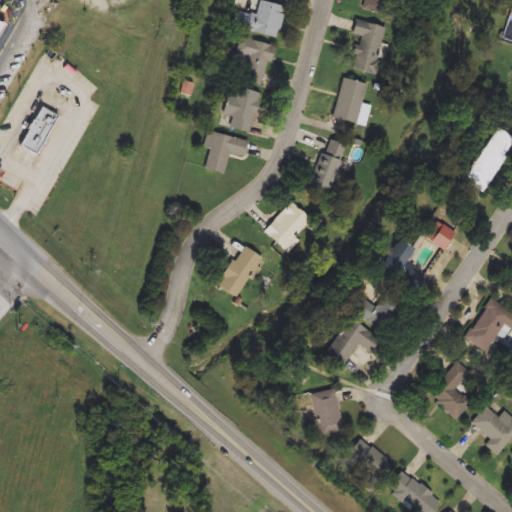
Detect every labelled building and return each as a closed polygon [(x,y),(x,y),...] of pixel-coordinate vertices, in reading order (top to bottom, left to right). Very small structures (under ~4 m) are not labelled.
[(276,39),(237,28),(240,13),(255,17),(260,0),(284,7),(276,39)] [(381,0),(379,14),(362,9),(364,0),(381,0)] [(385,28),(380,45),(385,46),(378,74),(349,67),(360,22),(385,28)] [(261,86),(231,77),(242,38),(272,46),(261,86)] [(332,119),(342,79),(364,84),(355,124),(332,119)] [(229,86),(259,93),(249,134),(228,128),(231,117),(221,115),(229,86)] [(18,145),(38,106),(57,116),(37,155),(18,145)] [(480,192),(459,180),(490,127),(511,139),(480,192)] [(223,175),(202,170),(211,133),(247,141),(243,158),(228,154),(223,175)] [(307,188),(325,140),(342,146),(325,195),(307,188)] [(286,253),(263,231),(290,203),(309,221),(293,237),(297,241),(286,253)] [(441,250),(428,240),(438,226),(452,236),(441,250)] [(404,262),(422,272),(412,290),(376,268),(397,233),(415,243),(404,262)] [(244,247),(264,262),(235,300),(216,285),(244,247)] [(511,286),(503,281),(511,266),(511,286)] [(373,305),(381,294),(399,307),(381,331),(353,311),(362,298),(373,305)] [(463,338),(489,298),(511,312),(511,330),(505,341),(496,335),(485,352),(463,338)] [(358,345),(342,367),(323,353),(348,318),(379,340),(370,353),(358,345)] [(455,421),(426,395),(456,361),(469,373),(460,383),(467,389),(462,396),(471,403),(455,421)] [(335,389),(344,431),(320,436),(311,394),(335,389)] [(511,418),(511,438),(497,456),(484,445),(489,440),(469,422),(484,405),(499,418),(504,412),(511,418)] [(391,469),(374,483),(346,451),(363,436),(391,469)] [(440,504),(432,511),(415,511),(387,485),(403,469),(440,504)]
